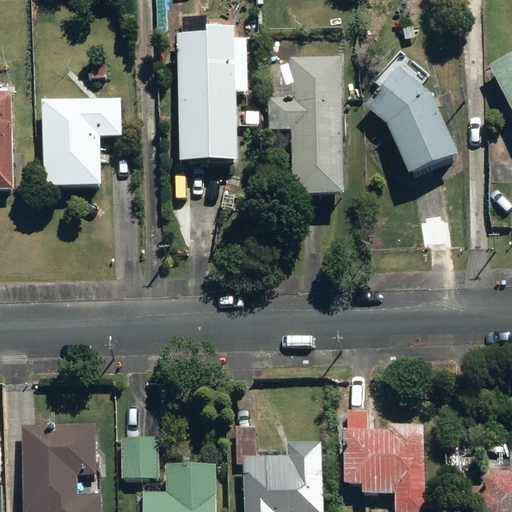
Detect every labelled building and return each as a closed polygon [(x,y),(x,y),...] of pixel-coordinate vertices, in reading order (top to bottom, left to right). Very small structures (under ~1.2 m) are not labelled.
[(173,0),(160,0),(161,38),(174,38),(173,0)] [(190,40),(185,40),(190,168),(248,166),(245,96),(256,95),(254,42),(243,43),(242,31),(218,32),(218,22),(190,23),(190,40)] [(278,137),(302,136),(305,202),(358,200),(350,59),(297,62),(300,102),(277,103),(278,137)] [(112,63),(96,64),(97,83),(114,81),(112,63)] [(511,65),(483,79),(511,141),(511,65)] [(376,112),(396,129),(423,183),(472,160),(444,103),(408,73),(376,112)] [(0,193),(20,193),(19,120),(19,98),(0,98),(0,193)] [(112,190),(110,142),(131,141),(129,102),(108,103),(51,104),(56,193),(112,190)] [(32,511),(111,511),(111,499),(88,500),(88,479),(106,478),(104,426),(85,427),(29,428),(32,511)] [(328,511),(328,444),(295,445),(295,459),(285,459),(261,459),(261,427),(241,427),(241,467),(252,467),(252,511),(328,511)] [(409,428),(398,428),(398,434),(356,434),(355,487),(369,487),(369,497),(402,498),(401,511),(431,511),(433,428),(409,428)] [(165,440),(126,440),(126,484),(165,484),(165,440)] [(174,494),(151,495),(150,511),(223,511),(223,466),(174,467),(174,494)] [(511,511),(511,473),(491,474),(492,491),(470,491),(470,511),(511,511)]
